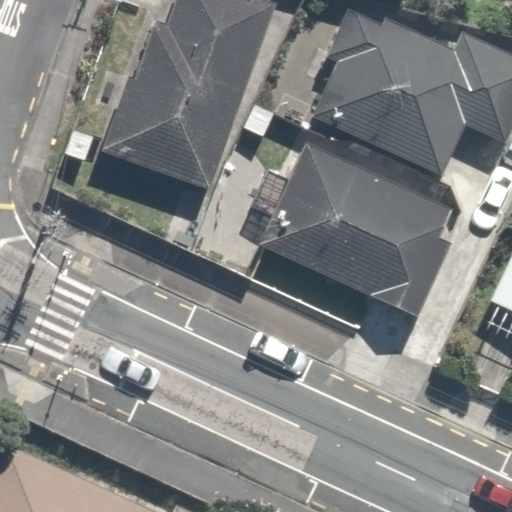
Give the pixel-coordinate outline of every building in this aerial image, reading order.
[(265,0),(165,0),(157,23),(139,16),(89,149),(194,189),(265,0)] [(491,138),(511,83),(511,51),(455,30),(448,50),(334,6),(294,110),(433,164),(449,122),(491,138)] [(440,202),(296,141),(252,244),(397,305),(440,202)] [(511,226),(478,302),(511,316),(511,226)] [(189,511),(0,422),(0,511),(189,511)]
